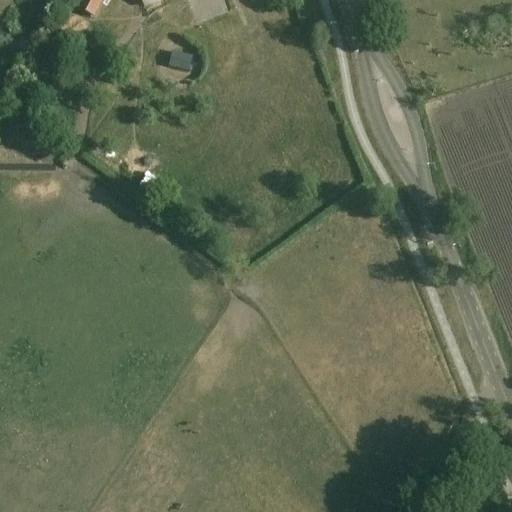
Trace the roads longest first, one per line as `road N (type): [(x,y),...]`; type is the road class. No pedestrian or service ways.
road 1 (tertiary): [(511,419),(415,175)]
road 2 (tertiary): [(415,175),(418,141),(392,77),(372,62)]
road 3 (tertiary): [(372,62),(368,87),(391,149),(415,175)]
